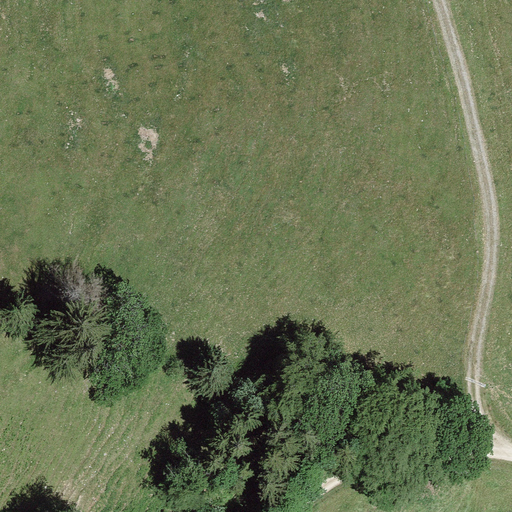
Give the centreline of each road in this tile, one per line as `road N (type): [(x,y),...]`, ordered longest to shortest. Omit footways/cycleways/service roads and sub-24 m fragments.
road 1 (track): [(511,450),(488,432),(474,393),(491,210),(438,0)]
road 2 (track): [(293,511),(324,480),(395,446),(511,450)]
